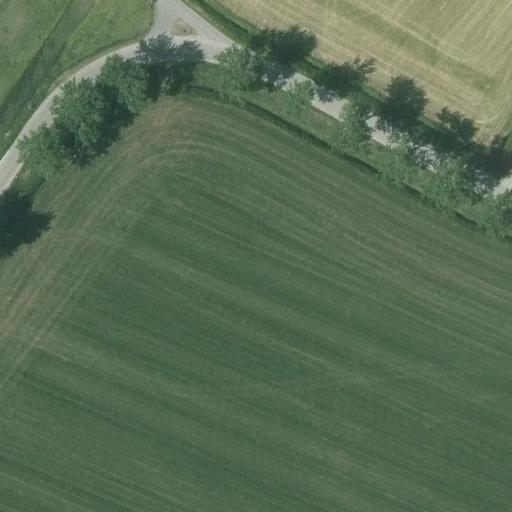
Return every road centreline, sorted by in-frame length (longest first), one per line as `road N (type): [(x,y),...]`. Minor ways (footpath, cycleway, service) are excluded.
road 1 (tertiary): [(511,197),(235,55)]
road 2 (tertiary): [(152,50),(116,60),(62,94),(0,177)]
